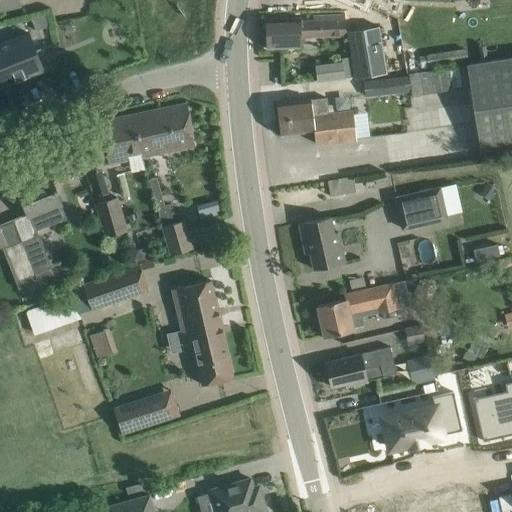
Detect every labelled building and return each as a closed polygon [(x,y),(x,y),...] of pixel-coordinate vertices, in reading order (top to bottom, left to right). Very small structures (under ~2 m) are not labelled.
[(0,0),(0,9),(19,5),(18,0),(0,0)] [(49,27),(46,15),(30,18),(36,32),(49,27)] [(301,37),(345,35),(344,15),(316,16),(316,21),(301,22),(301,17),(265,18),(266,49),(301,48),(301,37)] [(378,30),(347,35),(354,83),(365,81),(384,78),(378,30)] [(0,86),(3,86),(2,85),(14,81),(16,81),(16,80),(24,77),(24,78),(26,77),(26,76),(43,70),(28,32),(0,43),(0,86)] [(511,57),(467,64),(480,152),(511,146),(511,57)] [(315,65),(317,81),(344,77),(342,62),(315,65)] [(447,67),(431,70),(435,92),(451,90),(450,86),(447,67)] [(384,78),(365,81),(367,97),(411,92),(409,73),(384,78)] [(356,138),(355,132),(353,111),(328,114),(326,98),(276,103),(280,135),(314,131),(315,143),(356,138)] [(184,105),(134,115),(142,157),(173,151),(193,146),(192,145),(184,105)] [(134,115),(100,123),(104,142),(108,164),(129,160),(142,157),(134,115)] [(49,176),(17,189),(34,231),(66,218),(49,176)] [(154,198),(153,199),(170,255),(194,248),(185,220),(175,223),(169,204),(165,205),(162,196),(157,178),(149,180),(154,198)] [(487,184),(479,195),(490,202),(497,191),(487,184)] [(447,218),(440,187),(396,197),(402,228),(447,218)] [(95,204),(105,237),(128,230),(118,197),(95,204)] [(330,217),(318,219),(299,224),(303,242),(307,241),(314,270),(345,262),(338,232),(333,233),(330,217)] [(38,234),(22,240),(36,277),(38,282),(41,292),(44,299),(61,293),(50,267),(51,267),(38,234)] [(36,277),(22,240),(2,248),(18,289),(38,282),(36,277)] [(498,246),(474,251),(477,263),(501,258),(498,246)] [(511,262),(510,257),(498,260),(500,268),(511,265),(511,262)] [(138,263),(81,283),(91,310),(148,290),(138,263)] [(170,289),(182,338),(221,329),(210,280),(170,289)] [(405,281),(364,290),(344,294),(345,299),(317,305),(324,337),(353,330),(353,329),(365,326),(363,316),(410,306),(405,281)] [(41,292),(23,299),(25,306),(44,299),(41,292)] [(91,332),(98,355),(118,350),(111,326),(91,332)] [(221,329),(182,338),(185,353),(183,353),(184,357),(194,355),(201,385),(233,378),(221,329)] [(390,346),(345,357),(326,362),(332,387),(345,384),(346,387),(366,382),(366,381),(397,373),(390,346)] [(434,376),(429,354),(407,359),(412,381),(434,376)] [(489,412),(479,414),(484,437),(494,435),(494,434),(511,429),(511,378),(504,380),(507,393),(486,398),(489,412)] [(171,388),(114,407),(122,433),(180,415),(171,388)] [(434,406),(383,417),(390,448),(443,436),(442,434),(438,415),(458,410),(453,392),(432,396),(434,406)] [(210,490),(216,511),(264,511),(266,511),(259,486),(253,487),(250,478),(210,490)] [(106,505),(107,511),(155,511),(150,493),(106,505)] [(418,511),(420,511),(418,501),(392,507),(393,511),(418,511)]
